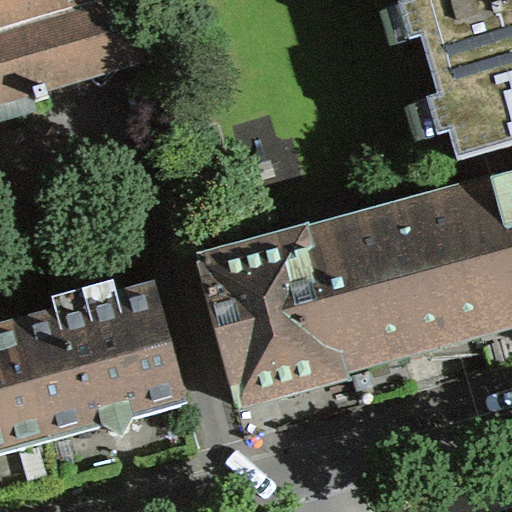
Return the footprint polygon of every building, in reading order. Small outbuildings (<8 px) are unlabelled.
[(94,80),(139,67),(120,0),(0,0),(0,107),(28,100),(30,107),(44,103),(42,96),(94,80)] [(511,0),(402,0),(452,166),(511,148),(511,0)] [(511,181),(194,269),(232,409),(257,403),(336,381),(334,376),(511,327),(511,181)] [(180,409),(149,293),(14,329),(41,430),(46,446),(98,432),(106,436),(117,442),(128,424),(180,409)] [(0,440),(41,430),(14,329),(0,333),(0,440)]
